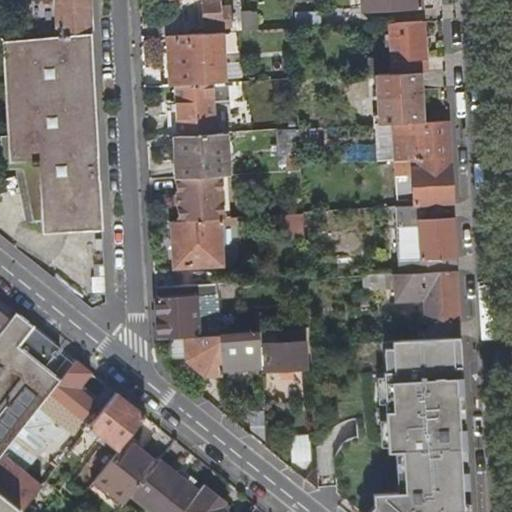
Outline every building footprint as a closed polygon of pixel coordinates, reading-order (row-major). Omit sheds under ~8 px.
[(24,0),(26,37),(92,32),(91,16),(90,0),(24,0)] [(220,0),(194,0),(197,29),(232,26),(231,11),(221,12),(220,0)] [(361,0),(362,10),(422,7),(421,0),(361,0)] [(295,25),(321,23),(321,9),(294,11),(295,25)] [(255,12),(241,13),(242,30),(256,30),(255,12)] [(426,70),(422,20),(390,22),(391,34),(384,34),(384,41),(391,41),(393,72),(420,71),(426,70)] [(43,231),(103,228),(100,165),(96,94),(92,32),(26,37),(3,39),(10,160),(39,158),(43,231)] [(222,32),(168,35),(170,85),(175,85),(212,82),(220,82),(224,81),(222,32)] [(392,123),(423,121),(420,71),(393,72),(376,73),(378,123),(392,123)] [(167,110),(169,135),(178,134),(215,132),(212,82),(175,85),(176,110),(167,110)] [(297,104),(298,128),(299,146),(316,145),(315,127),(313,103),(297,104)] [(394,158),(450,155),(449,137),(448,119),(423,121),(392,123),(394,158)] [(301,170),(300,168),(300,163),(300,160),(299,146),(298,128),(276,129),(278,155),(286,155),(287,171),(301,170)] [(178,134),(181,176),(222,174),(225,174),(223,132),(215,132),(178,134)] [(394,158),(396,198),(412,197),(412,205),(453,203),(451,173),(450,155),(394,158)] [(181,176),(176,177),(178,220),(220,217),(225,217),(222,174),(181,176)] [(225,174),(222,174),(225,217),(231,217),(228,174),(225,174)] [(455,245),(453,203),(412,205),(394,206),(386,207),(386,211),(395,210),(398,273),(457,269),(456,253),(455,245)] [(287,236),(304,235),(303,213),(286,214),(287,236)] [(178,220),(172,220),(175,265),(222,263),(220,217),(178,220)] [(398,273),(393,273),(395,301),(425,299),(425,323),(460,322),(458,296),(457,269),(398,273)] [(383,273),(363,275),(363,289),(384,287),(383,273)] [(206,283),(156,285),(158,325),(159,337),(188,335),(189,356),(205,371),(223,370),(223,368),(221,332),(218,293),(206,293),(206,283)] [(47,335),(17,311),(11,320),(0,333),(0,457),(3,454),(51,393),(61,379),(46,367),(62,347),(47,335)] [(0,333),(11,320),(0,311),(0,333)] [(287,313),(288,329),(304,328),(303,312),(287,313)] [(258,330),(221,332),(223,368),(260,366),(258,330)] [(267,368),(307,366),(306,340),(303,341),(302,332),(280,333),(280,342),(266,342),(267,368)] [(405,490),(384,491),(366,511),(469,511),(461,337),(394,340),(395,373),(385,374),(388,450),(403,449),(405,490)] [(79,388),(92,371),(77,359),(61,379),(51,393),(87,423),(101,405),(79,388)] [(128,439),(146,415),(134,405),(117,392),(91,425),(120,449),(128,439)] [(132,495),(157,463),(128,439),(120,449),(97,478),(126,502),(132,495)] [(43,486),(3,454),(0,457),(0,492),(23,510),(36,494),(43,486)] [(181,511),(199,490),(161,459),(157,463),(132,495),(152,511),(181,511)] [(313,469),(306,480),(315,488),(318,490),(318,481),(317,469),(313,469)] [(226,501),(205,483),(199,490),(181,511),(227,511),(221,507),(226,501)] [(0,511),(21,511),(23,510),(0,492),(0,511)]
